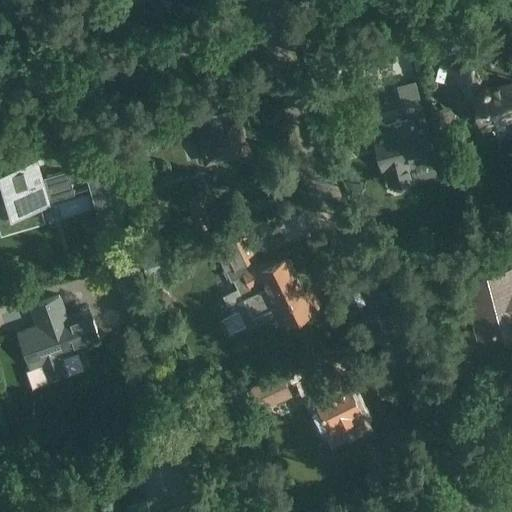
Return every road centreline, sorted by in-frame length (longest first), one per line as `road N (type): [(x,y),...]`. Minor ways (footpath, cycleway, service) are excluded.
road 1 (residential): [(487,511),(314,156),(271,26)]
road 2 (residential): [(0,95),(271,26)]
